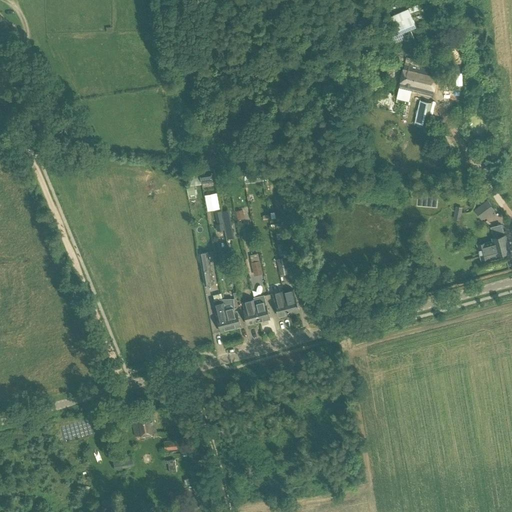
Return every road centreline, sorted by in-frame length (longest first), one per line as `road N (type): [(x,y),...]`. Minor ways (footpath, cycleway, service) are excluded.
road 1 (tertiary): [(511,281),(190,369)]
road 2 (track): [(0,148),(21,152),(38,174),(125,386)]
road 3 (tertiary): [(0,420),(190,369)]
road 4 (track): [(190,369),(228,511)]
